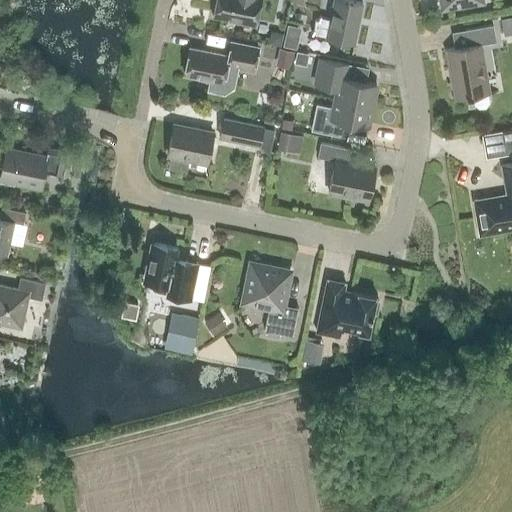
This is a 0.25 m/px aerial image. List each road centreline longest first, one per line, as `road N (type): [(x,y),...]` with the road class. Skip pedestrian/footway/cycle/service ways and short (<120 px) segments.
road 1 (residential): [(0,108),(117,135),(127,151),(126,188),(142,197),(391,252),(417,136),(398,0)]
road 2 (track): [(0,480),(511,345)]
